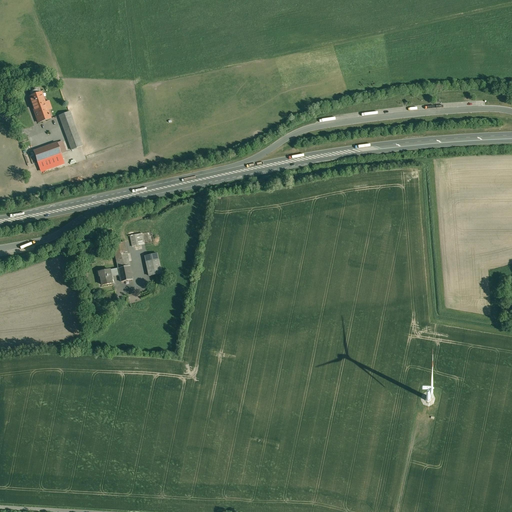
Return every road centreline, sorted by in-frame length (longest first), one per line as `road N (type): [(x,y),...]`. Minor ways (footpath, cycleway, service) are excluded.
road 1 (trunk): [(511,136),(330,153),(0,221)]
road 2 (unclassified): [(0,354),(82,345),(127,290)]
